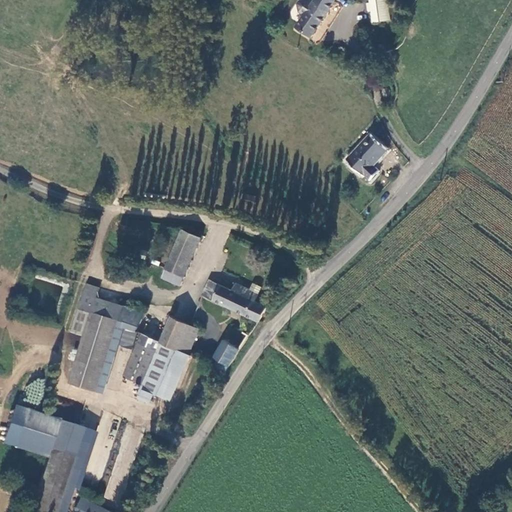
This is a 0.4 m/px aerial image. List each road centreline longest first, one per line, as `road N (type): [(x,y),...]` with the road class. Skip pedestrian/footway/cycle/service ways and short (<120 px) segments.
road 1 (unclassified): [(325,274),(262,235),(209,218),(61,197),(0,167)]
road 2 (tertiary): [(325,274),(458,126),(511,36)]
road 3 (tertiary): [(149,511),(263,338),(325,274)]
road 4 (unknown): [(423,170),(380,112),(362,49)]
